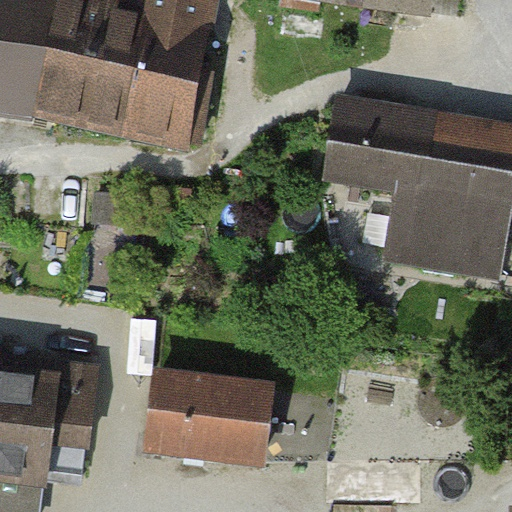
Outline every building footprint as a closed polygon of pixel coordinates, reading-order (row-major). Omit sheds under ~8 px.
[(46,0),(0,0),(0,107),(126,132),(147,20),(46,0)] [(150,0),(147,20),(126,132),(196,146),(203,100),(193,98),(210,0),(150,0)] [(356,0),(432,11),(433,0),(356,0)] [(511,135),(341,106),(329,177),(400,189),(388,255),(502,275),(511,218),(511,135)] [(0,475),(46,481),(47,473),(86,477),(98,370),(58,366),(56,380),(4,374),(7,350),(0,349),(0,475)] [(160,378),(150,450),(261,466),(271,393),(160,378)]
